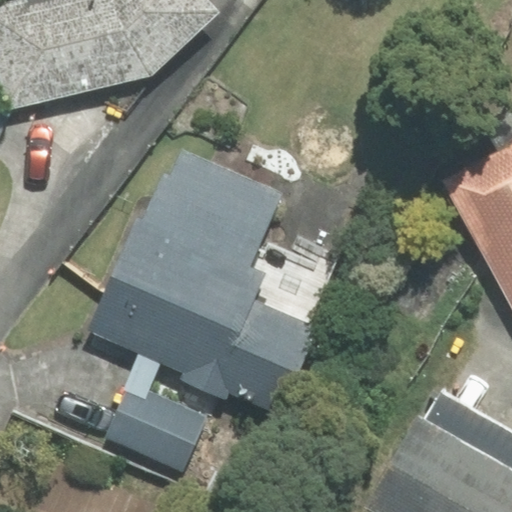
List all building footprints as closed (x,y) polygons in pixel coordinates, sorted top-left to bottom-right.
[(205,0),(20,0),(0,5),(0,77),(7,108),(150,73),(216,11),(205,0)] [(226,398),(229,392),(279,414),(319,327),(258,299),(270,272),(248,262),(279,194),(175,147),(92,330),(186,372),(184,379),(226,398)] [(511,147),(446,182),(511,304),(511,147)] [(106,437),(182,470),(205,417),(130,384),(106,437)] [(511,511),(511,430),(443,390),(426,419),(419,419),(369,509),(373,511),(511,511)] [(36,511),(161,511),(164,508),(58,463),(36,511)]
